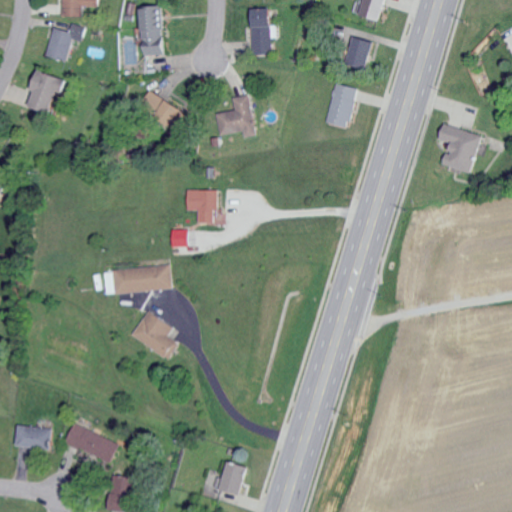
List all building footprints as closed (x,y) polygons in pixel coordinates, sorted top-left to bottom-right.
[(86,16),(86,6),(102,6),(103,0),(90,0),(65,0),(65,15),(86,16)] [(388,3),(378,0),(368,0),(364,14),(383,20),(388,3)] [(147,54),(167,54),(166,6),(146,6),(147,54)] [(255,8),(256,54),(275,53),(274,8),(255,8)] [(71,59),(76,38),(86,40),(89,26),(75,23),(73,31),(57,26),(50,54),(71,59)] [(376,40),(356,36),(351,62),(372,66),(376,40)] [(61,90),(66,92),(70,79),(42,70),(35,90),(37,91),(32,107),(53,114),(61,90)] [(361,87),(339,82),(331,121),(352,126),(361,87)] [(240,109),(221,113),(226,135),(248,130),(249,137),(262,135),(254,93),(238,97),(240,109)] [(191,107),(166,101),(162,122),(186,128),(191,107)] [(487,136),(449,123),(444,139),(455,143),(448,163),(474,172),(487,136)] [(0,198),(2,199),(13,172),(0,166),(0,198)] [(224,190),(193,189),(193,210),(204,210),(203,223),(228,224),(228,213),(223,213),(224,190)] [(195,246),(195,229),(178,229),(178,247),(195,246)] [(177,265),(119,268),(120,293),(178,289),(177,265)] [(173,359),(184,344),(172,335),(178,327),(154,310),(137,334),(173,359)] [(113,463),(123,444),(78,422),(68,441),(113,463)] [(19,446),(54,449),(56,428),(21,425),(19,446)] [(244,494),(250,466),(230,461),(223,489),(244,494)] [(139,478),(116,476),(114,511),(137,511),(139,478)]
